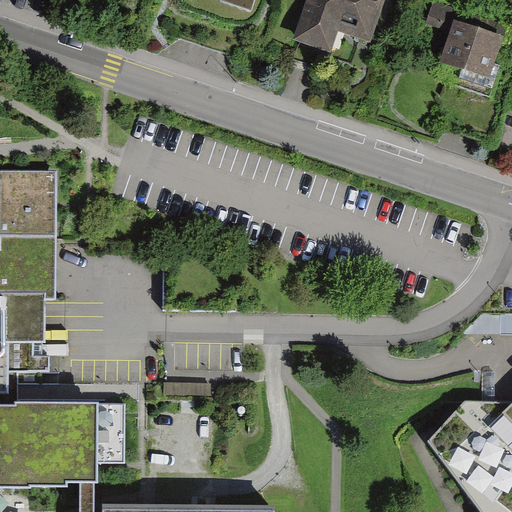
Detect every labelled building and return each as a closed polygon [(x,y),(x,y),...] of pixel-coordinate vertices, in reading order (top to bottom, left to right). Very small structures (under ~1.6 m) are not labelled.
[(391,0),(316,0),(302,44),(336,55),(343,35),(377,46),(391,0)] [(471,17),(440,5),(431,29),(459,40),(446,73),(492,91),(510,45),(466,28),(471,17)] [(0,486),(84,487),(83,511),(279,511),(280,507),(108,507),(107,511),(99,511),(99,487),(103,487),(103,468),(129,468),(129,407),(103,407),(13,407),(13,377),(48,378),(48,348),(48,306),(59,306),(59,244),(59,242),(4,242),(4,175),(0,175),(0,486)] [(237,261),(169,261),(168,311),(236,312),(237,261)] [(511,511),(511,405),(474,407),(432,449),(482,511),(511,511)]
